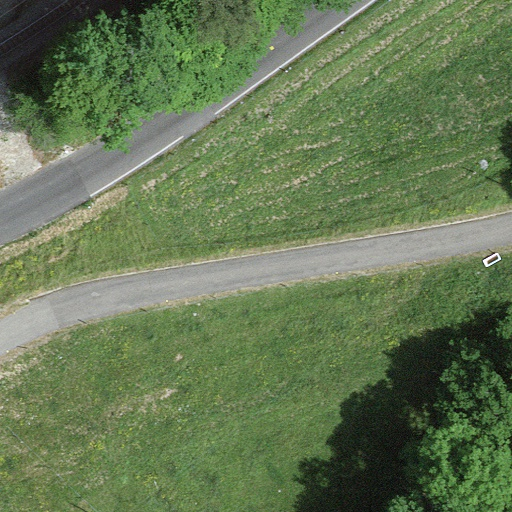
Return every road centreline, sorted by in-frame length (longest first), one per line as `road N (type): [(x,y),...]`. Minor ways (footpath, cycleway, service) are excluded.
road 1 (unclassified): [(0,339),(104,298),(511,228)]
road 2 (tertiary): [(343,0),(120,157),(0,222)]
